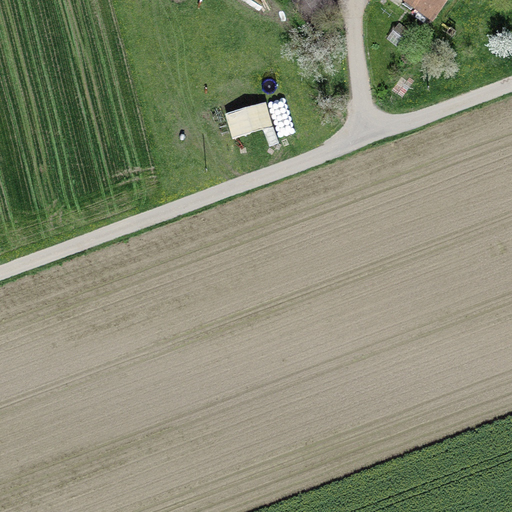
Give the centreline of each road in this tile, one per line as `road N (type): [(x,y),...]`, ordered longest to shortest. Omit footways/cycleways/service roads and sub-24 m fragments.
road 1 (unclassified): [(511,81),(0,272)]
road 2 (track): [(369,134),(352,0)]
